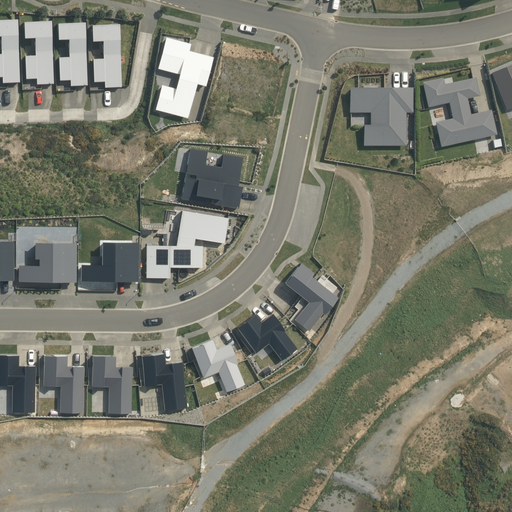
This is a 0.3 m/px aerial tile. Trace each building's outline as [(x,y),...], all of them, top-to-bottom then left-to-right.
[(2,83),(19,82),(16,17),(0,17),(0,47),(0,52),(0,76),(2,76),(2,83)] [(36,84),(53,83),(50,19),(22,20),(23,36),(34,36),(35,55),(24,55),(25,78),(36,78),(36,84)] [(87,86),(84,21),(56,22),(57,39),(67,38),(68,56),(58,56),(59,80),(70,80),(70,86),(87,86)] [(117,23),(91,24),(91,41),(102,41),(103,58),(92,59),(93,83),(104,82),(104,88),(121,87),(117,23)] [(187,46),(163,40),(155,73),(177,78),(174,88),(158,84),(151,113),(187,122),(196,85),(203,87),(210,60),(185,54),(187,46)] [(511,63),(491,72),(506,109),(511,106),(511,63)] [(421,82),(427,107),(448,102),(451,118),(434,121),(440,146),(496,134),(490,109),(470,114),(466,98),(479,95),(475,77),(444,83),(442,77),(421,82)] [(413,112),(412,87),(348,86),(349,112),(369,112),(370,124),(362,124),(363,145),(405,145),(405,112),(413,112)] [(213,204),(238,208),(241,186),(237,186),(242,157),(222,153),(219,167),(204,164),(207,151),(189,147),(184,173),(194,175),(194,178),(184,176),(180,198),(204,203),(205,196),(214,198),(213,204)] [(175,245),(145,245),(145,277),(168,277),(168,267),(201,267),(201,245),(193,245),(194,238),(223,243),(227,218),(181,210),(175,245)] [(0,278),(11,279),(12,242),(0,241),(0,278)] [(80,280),(137,281),(137,242),(100,241),(100,264),(80,264),(80,280)] [(75,242),(34,242),(33,258),(37,258),(37,265),(18,265),(18,281),(75,281),(75,242)] [(260,308),(237,327),(257,351),(274,338),(290,357),(307,343),(279,309),(269,318),(260,308)] [(220,335),(192,347),(205,376),(224,368),(234,391),(255,383),(238,342),(225,348),(220,335)] [(171,349),(141,354),(146,385),(167,382),(170,407),(193,404),(186,361),(173,363),(171,349)] [(72,355),(42,355),(42,387),(64,387),(64,412),(86,412),(86,368),(72,368),(72,355)] [(21,356),(0,357),(0,388),(13,388),(14,411),(38,410),(36,368),(21,368),(21,356)] [(124,356),(94,356),(95,388),(116,388),(117,413),(139,413),(138,369),(125,369),(124,356)]
